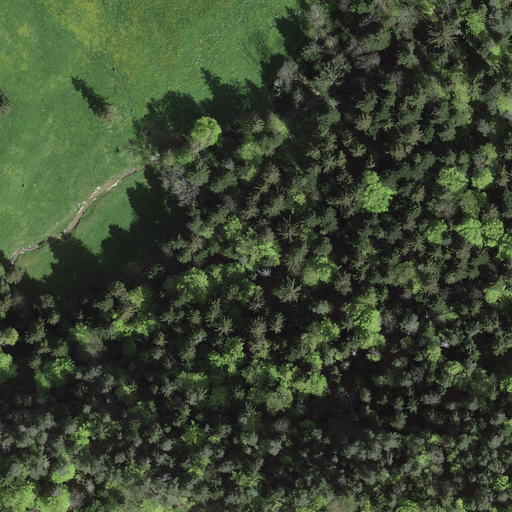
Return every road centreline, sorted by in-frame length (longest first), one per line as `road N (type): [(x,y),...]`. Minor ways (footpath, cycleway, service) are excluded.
road 1 (track): [(468,0),(386,65),(315,98),(231,154),(214,175)]
road 2 (track): [(42,188),(95,73),(112,0)]
